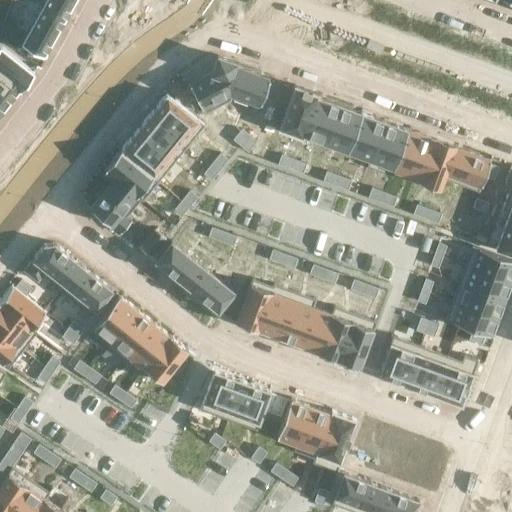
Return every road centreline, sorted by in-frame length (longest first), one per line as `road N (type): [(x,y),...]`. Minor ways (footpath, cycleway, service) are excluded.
road 1 (residential): [(48,208),(207,340),(474,442)]
road 2 (residential): [(214,26),(511,128)]
road 3 (residential): [(214,26),(165,61),(48,208)]
road 4 (residential): [(0,152),(53,84),(101,0)]
